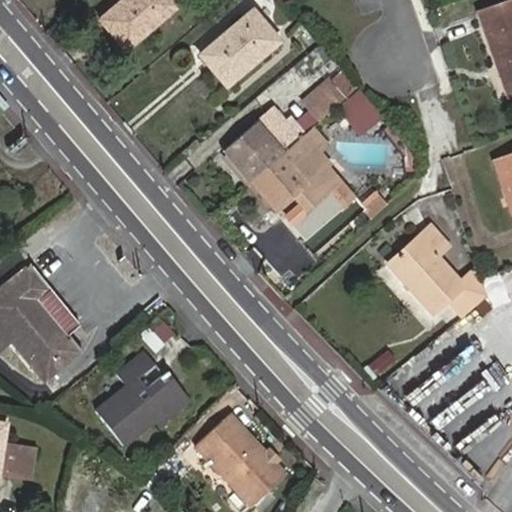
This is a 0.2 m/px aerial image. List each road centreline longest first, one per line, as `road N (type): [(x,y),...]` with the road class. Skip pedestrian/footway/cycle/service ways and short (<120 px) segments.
road 1 (secondary): [(371,454),(195,263),(0,31)]
road 2 (residential): [(450,146),(399,0)]
